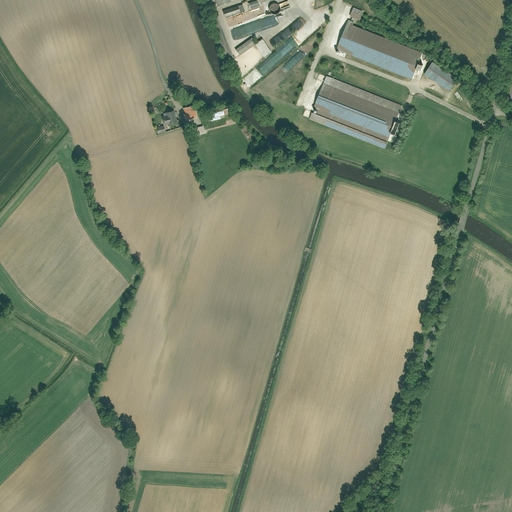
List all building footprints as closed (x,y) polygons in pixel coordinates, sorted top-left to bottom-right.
[(260,5),(258,0),(254,0),(248,2),(250,8),(260,5)] [(283,11),(282,9),(289,6),(287,0),(271,6),(274,15),(283,11)] [(245,10),(243,4),(223,10),(225,16),(245,10)] [(363,11),(353,7),(349,16),(359,20),(363,11)] [(300,15),(285,27),(288,32),(291,30),(292,31),(305,21),(300,15)] [(348,19),(336,49),(411,78),(422,52),(352,25),(354,22),(348,19)] [(251,37),(235,49),(239,54),(255,42),(251,37)] [(264,39),(257,44),(266,57),(273,52),(264,39)] [(232,50),(226,51),(229,62),(235,61),(232,50)] [(281,51),(258,70),(262,75),(285,56),(281,51)] [(432,61),(424,73),(449,91),(457,79),(432,61)] [(326,76),(309,118),(384,149),(401,106),(326,76)] [(197,117),(194,104),(183,107),(186,120),(197,117)] [(178,120),(174,109),(163,112),(164,114),(162,114),(165,124),(178,120)] [(220,118),(218,110),(210,112),(212,120),(220,118)] [(401,121),(397,133),(401,135),(406,123),(401,121)] [(166,131),(164,124),(156,127),(158,133),(166,131)] [(205,131),(203,125),(190,128),(192,135),(205,131)]
